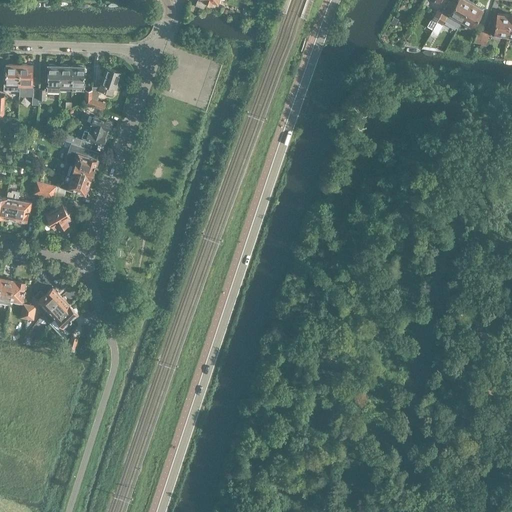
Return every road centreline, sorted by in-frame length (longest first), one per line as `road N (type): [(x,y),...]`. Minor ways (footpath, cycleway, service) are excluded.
road 1 (tertiary): [(160,511),(335,0)]
road 2 (residential): [(80,252),(156,56)]
road 3 (unclassified): [(108,327),(115,362),(68,511)]
road 4 (residential): [(156,56),(0,46)]
